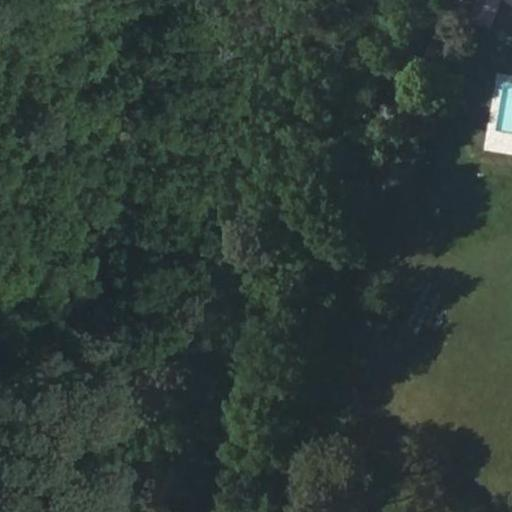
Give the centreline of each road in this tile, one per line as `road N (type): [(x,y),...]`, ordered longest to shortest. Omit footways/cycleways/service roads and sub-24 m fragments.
road 1 (track): [(240,511),(260,383),(295,288),(345,213),(432,0)]
road 2 (track): [(284,319),(117,336),(0,384)]
